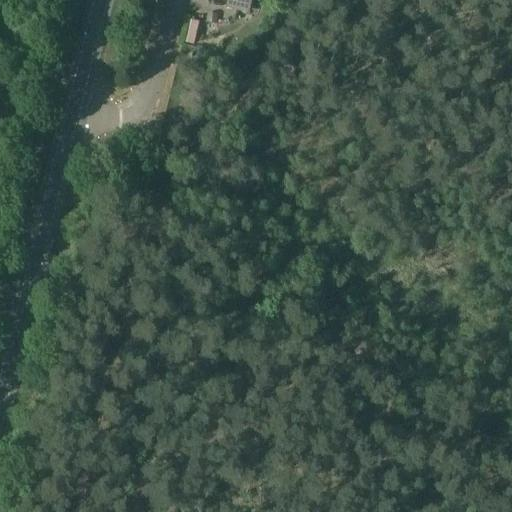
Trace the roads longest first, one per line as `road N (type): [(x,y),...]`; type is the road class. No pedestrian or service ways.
road 1 (unclassified): [(0,383),(74,115)]
road 2 (unclassified): [(74,115),(128,115),(152,95),(175,0)]
